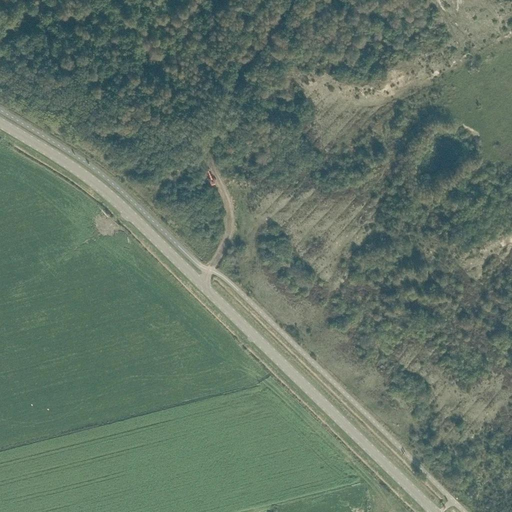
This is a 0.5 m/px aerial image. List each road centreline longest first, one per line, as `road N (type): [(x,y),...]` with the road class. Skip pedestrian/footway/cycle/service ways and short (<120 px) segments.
road 1 (tertiary): [(433,511),(199,281)]
road 2 (unclassified): [(199,281),(229,228),(207,151),(209,124),(290,0)]
road 3 (tertiary): [(199,281),(117,201),(0,121)]
